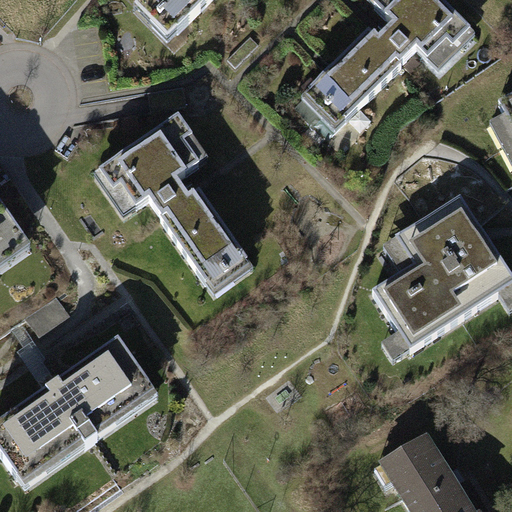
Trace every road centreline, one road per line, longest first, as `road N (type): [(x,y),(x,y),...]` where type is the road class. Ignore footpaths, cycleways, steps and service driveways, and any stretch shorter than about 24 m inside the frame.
road 1 (residential): [(106,511),(331,344),(349,398)]
road 2 (residential): [(0,126),(7,134),(35,133),(54,112),(52,83),(32,66),(0,70)]
